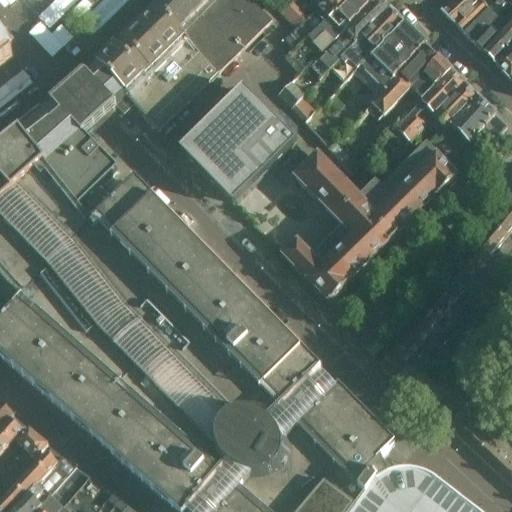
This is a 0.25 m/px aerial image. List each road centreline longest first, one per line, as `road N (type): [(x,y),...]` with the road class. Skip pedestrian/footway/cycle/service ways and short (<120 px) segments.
road 1 (residential): [(337,362),(148,168)]
road 2 (residential): [(337,362),(511,166)]
road 3 (residential): [(502,511),(337,362)]
road 4 (residential): [(149,511),(0,383)]
road 5 (residential): [(511,115),(424,19),(444,0)]
